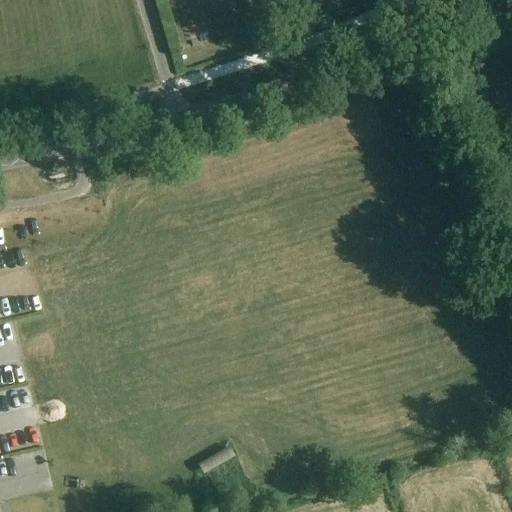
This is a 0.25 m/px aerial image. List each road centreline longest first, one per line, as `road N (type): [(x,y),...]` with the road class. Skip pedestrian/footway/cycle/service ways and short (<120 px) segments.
road 1 (tertiary): [(180,121),(261,98),(460,0)]
road 2 (tertiary): [(0,163),(180,121)]
road 3 (residential): [(180,121),(143,0)]
